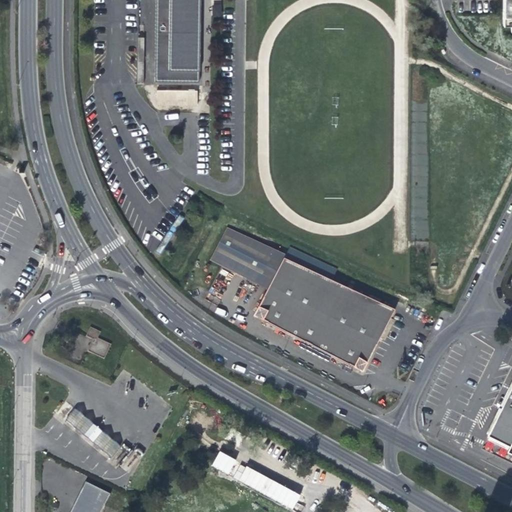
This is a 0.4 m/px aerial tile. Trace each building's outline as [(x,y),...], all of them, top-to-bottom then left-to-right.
[(196,84),(196,68),(197,0),(152,0),(152,83),(185,84),(196,84)] [(511,0),(502,0),(502,26),(510,26),(510,29),(511,29),(511,0)] [(161,102),(172,102),(199,103),(199,94),(178,93),(161,93),(161,102)] [(275,249),(228,225),(209,260),(257,285),(275,249)] [(267,290),(283,260),(286,255),(275,249),(257,285),(267,290)] [(262,322),(353,369),(367,365),(394,312),(283,260),(267,290),(258,308),(262,322)] [(253,317),(262,322),(258,308),(253,317)] [(88,327),(83,337),(90,341),(84,352),(100,361),(108,346),(95,339),(98,332),(88,327)] [(362,374),(367,365),(353,369),(362,374)] [(500,408),(511,384),(511,383),(510,382),(498,408),(500,408)] [(511,384),(500,408),(499,411),(486,437),(485,439),(485,440),(506,450),(504,456),(511,459),(511,384)] [(65,423),(84,438),(94,426),(75,410),(65,423)] [(486,437),(499,411),(497,410),(484,436),(486,437)] [(84,438),(92,445),(102,432),(94,426),(84,438)] [(111,440),(102,432),(92,445),(110,460),(120,448),(111,440)] [(484,442),(505,452),(506,450),(485,440),(484,442)] [(128,472),(140,456),(123,444),(111,460),(128,472)] [(217,453),(210,469),(294,508),(301,493),(217,453)] [(85,483),(80,493),(105,506),(110,496),(85,483)] [(101,511),(105,506),(80,493),(70,511),(101,511)]
